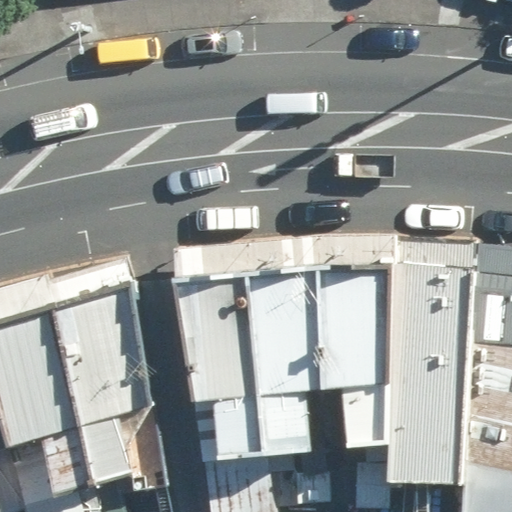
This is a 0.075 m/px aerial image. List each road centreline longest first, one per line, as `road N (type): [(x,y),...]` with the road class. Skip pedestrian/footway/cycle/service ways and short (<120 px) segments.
road 1 (primary): [(511,135),(386,126),(266,131),(0,172)]
road 2 (unknown): [(266,131),(322,0)]
